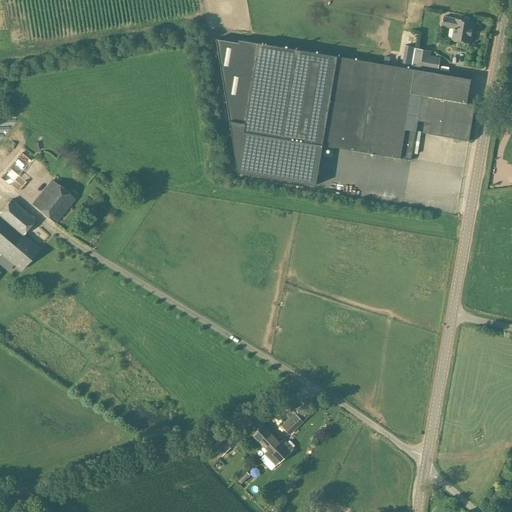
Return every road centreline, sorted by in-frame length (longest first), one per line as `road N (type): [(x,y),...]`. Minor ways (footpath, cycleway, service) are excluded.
road 1 (tertiary): [(427,457),(508,0)]
road 2 (unclassified): [(320,390),(38,488),(0,494)]
road 3 (unclassified): [(320,390),(49,227)]
road 4 (unclassified): [(427,457),(320,390)]
